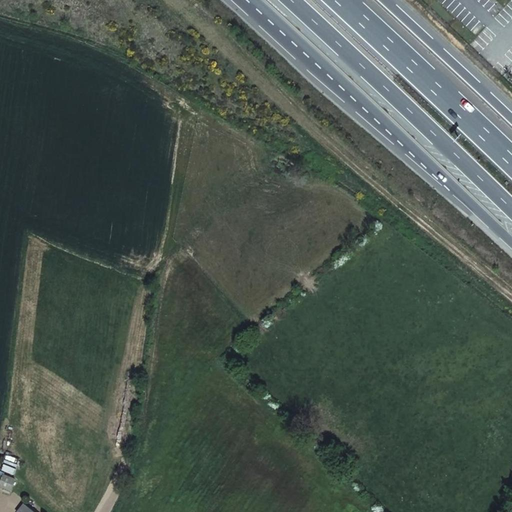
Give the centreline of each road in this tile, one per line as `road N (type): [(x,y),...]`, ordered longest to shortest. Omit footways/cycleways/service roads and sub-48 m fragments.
road 1 (motorway): [(254,0),(511,238)]
road 2 (motorway): [(294,0),(511,204)]
road 3 (motorway): [(511,160),(341,0)]
road 4 (motorway): [(511,118),(384,0)]
